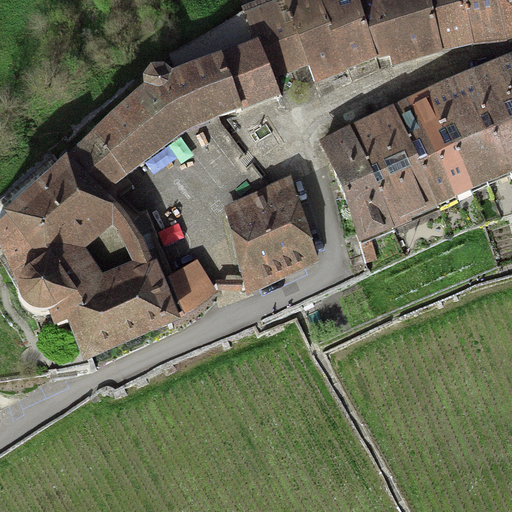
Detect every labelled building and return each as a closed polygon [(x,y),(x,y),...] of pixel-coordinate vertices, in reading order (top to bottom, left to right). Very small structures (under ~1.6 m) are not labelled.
[(345,69),(318,0),(282,0),(272,1),(243,12),(273,77),(306,65),(313,81),(345,69)] [(375,56),(358,0),(318,0),(345,69),(375,56)] [(438,50),(428,0),(358,0),(375,56),(388,53),(391,65),(438,50)] [(474,44),(462,0),(428,0),(438,50),(474,44)] [(508,39),(497,0),(462,0),(474,44),(508,39)] [(511,0),(497,0),(508,39),(511,38),(511,0)] [(273,77),(243,12),(167,55),(175,70),(168,73),(150,71),(141,82),(144,92),(101,123),(74,152),(66,151),(57,156),(54,165),(57,172),(0,221),(0,248),(21,284),(18,295),(23,308),(34,317),(42,317),(53,314),(57,327),(71,323),(85,359),(175,328),(195,312),(222,290),(219,284),(215,287),(209,291),(203,280),(178,300),(182,313),(171,319),(157,282),(152,269),(136,236),(132,240),(146,273),(98,292),(68,248),(109,215),(128,233),(132,231),(99,196),(183,134),(216,118),(222,115),(281,96),(273,77)] [(511,64),(497,69),(511,104),(511,64)] [(470,80),(509,173),(511,171),(511,104),(497,69),(470,80)] [(472,147),(484,181),(509,173),(470,80),(442,90),(472,147)] [(456,154),(469,188),(484,181),(472,147),(442,90),(427,97),(456,154)] [(410,105),(454,195),(469,188),(456,154),(427,97),(410,105)] [(395,113),(435,203),(454,195),(410,105),(395,113)] [(349,134),(390,224),(435,203),(395,113),(349,134)] [(390,224),(349,134),(324,148),(331,174),(335,172),(359,239),(359,242),(390,224)] [(317,260),(291,182),(273,190),(232,210),(250,283),(242,282),(241,289),(253,290),(317,260)] [(198,258),(157,282),(171,319),(182,313),(178,300),(203,280),(209,291),(215,287),(198,258)]
